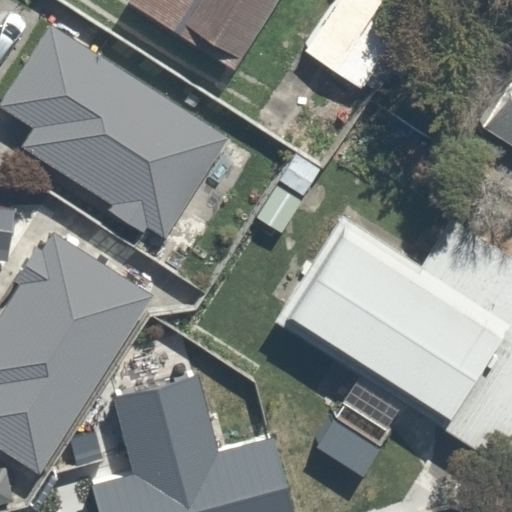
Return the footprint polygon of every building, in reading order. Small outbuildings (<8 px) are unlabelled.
[(142,0),(239,55),(261,17),(349,67),(387,0),(142,0)] [(215,120),(40,12),(0,76),(0,128),(152,222),(215,120)] [(511,45),(469,114),(511,141),(511,45)] [(343,221),(282,316),(453,425),(447,434),(480,455),(511,405),(511,254),(450,214),(416,267),(343,221)] [(0,444),(46,471),(152,286),(66,236),(49,226),(0,311),(0,444)] [(219,454),(198,375),(114,397),(135,474),(89,486),(95,511),(292,511),(273,440),(219,454)]
